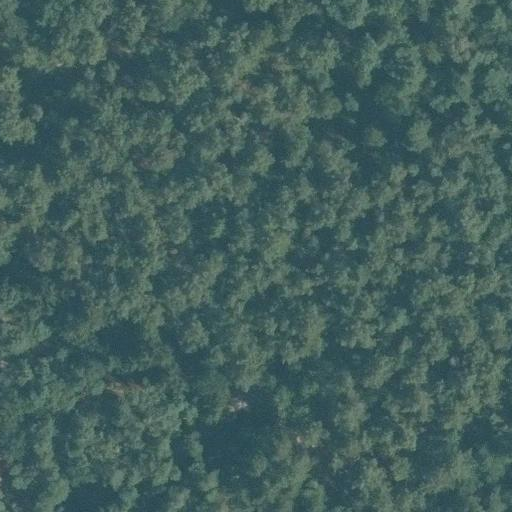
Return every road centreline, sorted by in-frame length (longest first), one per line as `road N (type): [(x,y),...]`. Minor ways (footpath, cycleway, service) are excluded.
road 1 (track): [(362,511),(290,415),(202,339),(0,234)]
road 2 (track): [(255,385),(161,456),(143,511)]
